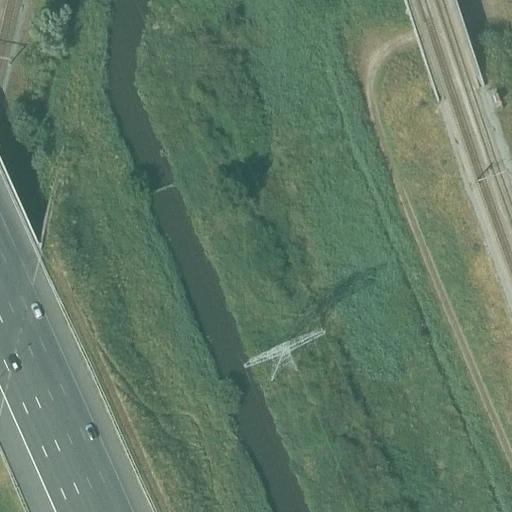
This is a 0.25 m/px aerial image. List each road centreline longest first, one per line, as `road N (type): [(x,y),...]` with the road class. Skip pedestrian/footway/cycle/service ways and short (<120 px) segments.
road 1 (track): [(511,464),(372,106),(372,71),(394,38),(488,6)]
road 2 (motorway): [(93,511),(0,301)]
